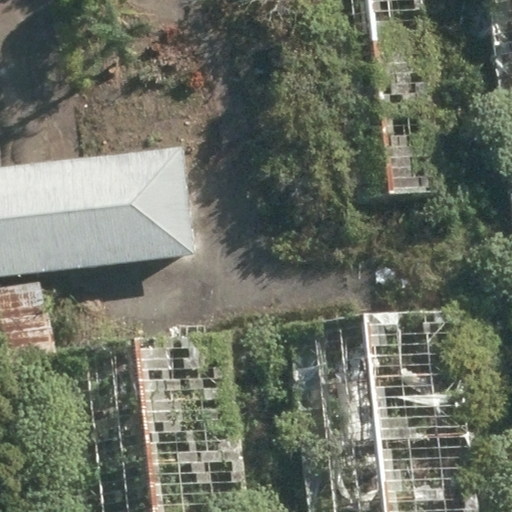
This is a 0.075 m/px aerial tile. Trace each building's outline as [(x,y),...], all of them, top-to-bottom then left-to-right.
[(318,0),(341,210),(447,198),(424,0),(318,0)] [(511,0),(487,0),(511,227),(511,0)] [(0,285),(193,263),(181,152),(0,172),(0,285)] [(0,288),(0,370),(55,362),(47,310),(40,311),(37,288),(3,293),(1,288),(0,288)] [(480,511),(458,314),(289,333),(309,511),(480,511)] [(61,359),(76,511),(247,511),(230,341),(61,359)]
